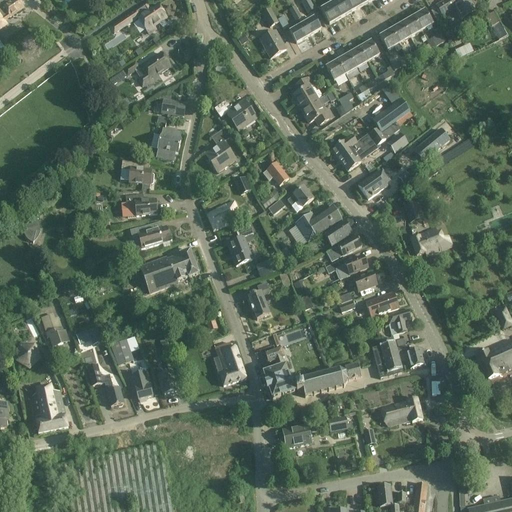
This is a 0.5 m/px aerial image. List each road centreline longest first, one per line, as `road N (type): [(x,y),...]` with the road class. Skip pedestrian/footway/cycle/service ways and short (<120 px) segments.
road 1 (residential): [(466,443),(442,361),(408,290),(255,87)]
road 2 (residential): [(254,399),(184,189),(201,56),(210,41)]
road 3 (unclassified): [(0,447),(254,399)]
road 4 (residential): [(263,500),(405,473),(442,479)]
road 5 (residential): [(255,87),(381,22),(406,0)]
